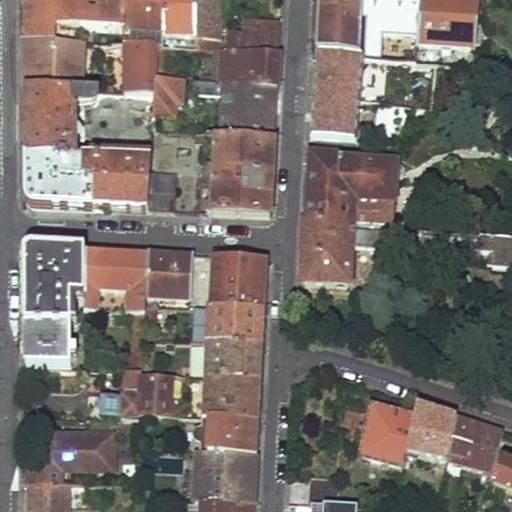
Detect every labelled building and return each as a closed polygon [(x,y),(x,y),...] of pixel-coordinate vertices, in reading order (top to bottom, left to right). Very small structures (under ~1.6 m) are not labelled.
[(24,0),(25,11),(25,44),(82,47),(83,33),(110,35),(111,49),(121,49),(122,0),(24,0)] [(122,0),(121,49),(126,50),(155,52),(156,54),(162,55),(163,39),(161,0),(122,0)] [(161,0),(163,39),(197,39),(195,0),(161,0)] [(195,0),(197,39),(221,38),(221,23),(221,0),(195,0)] [(322,0),(318,57),(366,62),(417,65),(419,46),(421,0),(322,0)] [(449,0),(421,0),(419,46),(472,49),(475,2),(449,0)] [(197,39),(198,57),(224,58),(278,59),(279,25),(221,23),(221,38),(197,39)] [(126,50),(123,99),(152,100),(154,85),(156,54),(155,52),(126,50)] [(156,54),(154,85),(173,85),(173,75),(164,73),(165,55),(162,55),(156,54)] [(318,57),(312,141),(342,145),(358,146),(366,62),(318,57)] [(223,80),(223,89),(277,93),(278,59),(224,58),(223,80)] [(205,79),(204,88),(223,89),(223,80),(205,79)] [(152,100),(152,123),(158,124),(180,125),(182,110),(188,111),(189,88),(173,85),(154,85),(152,100)] [(218,127),(217,139),(275,143),(277,93),(223,89),(204,88),(199,87),(198,93),(201,93),(200,99),(220,100),(218,127)] [(99,89),(99,98),(112,98),(112,90),(99,89)] [(26,162),(71,164),(73,97),(25,96),(26,131),(26,162)] [(99,108),(99,98),(86,97),(86,108),(99,108)] [(152,123),(152,100),(123,99),(112,98),(99,98),(99,108),(86,108),(85,149),(91,150),(91,164),(71,164),(26,162),(26,204),(34,211),(149,217),(151,178),(151,136),(152,123)] [(198,126),(197,139),(212,139),(217,139),(218,127),(198,126)] [(197,139),(196,150),(205,149),(206,144),(211,144),(212,139),(197,139)] [(206,212),(206,219),(271,220),(275,143),(217,139),(211,211),(206,212)] [(312,141),(311,158),(341,160),(342,145),(312,141)] [(311,158),(306,225),(393,233),(398,182),(405,182),(405,172),(341,165),(341,160),(311,158)] [(149,217),(175,218),(176,180),(151,178),(149,217)] [(305,260),(303,285),(350,289),(354,250),(388,252),(388,248),(494,259),(494,272),(511,273),(511,243),(393,233),(306,225),(302,259),(305,260)] [(28,372),(69,372),(70,298),(85,298),(85,256),(37,254),(33,255),(29,259),(27,265),(28,319),(28,372)] [(85,298),(85,315),(126,317),(145,317),(146,310),(147,300),(148,258),(85,256),(85,298)] [(148,258),(147,300),(192,302),(194,260),(148,258)] [(194,260),(192,302),(198,303),(211,303),(212,312),(266,314),(267,264),(194,260)] [(146,310),(145,317),(145,327),(158,328),(159,310),(146,310)] [(177,311),(159,310),(158,328),(176,329),(177,311)] [(266,314),(212,312),(199,311),(195,311),(193,348),(207,349),(263,351),(266,314)] [(130,332),(128,375),(142,375),(145,347),(145,327),(145,317),(126,317),(125,332),(130,332)] [(263,351),(207,349),(204,384),(261,385),(263,351)] [(123,401),(123,424),(136,425),(137,422),(181,423),(181,417),(182,410),(172,410),(174,390),(181,391),(182,383),(142,381),(141,401),(123,401)] [(204,384),(201,424),(259,424),(261,385),(204,384)] [(89,417),(114,418),(115,398),(91,396),(89,417)] [(414,421),(407,456),(446,469),(458,419),(418,407),(414,421)] [(373,408),(362,458),(403,469),(407,456),(414,421),(373,408)] [(458,419),(446,469),(489,481),(505,434),(458,419)] [(201,424),(199,458),(257,459),(259,424),(201,424)] [(114,476),(115,443),(55,442),(54,475),(28,474),(28,490),(62,490),(62,475),(114,476)] [(136,457),(137,464),(191,465),(192,458),(136,457)] [(196,491),(195,508),(206,510),(253,511),(257,459),(199,458),(197,479),(196,491)] [(511,465),(505,464),(497,489),(511,493),(511,465)] [(186,490),(196,491),(197,479),(187,478),(186,490)] [(309,482),(308,509),(337,510),(336,482),(309,482)] [(62,490),(28,490),(28,510),(27,511),(71,511),(71,490),(62,490)]
